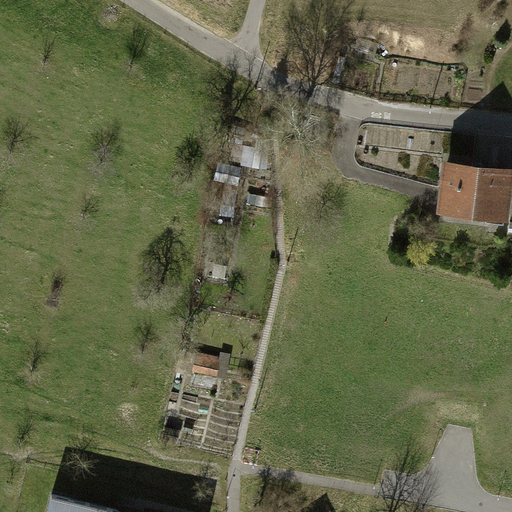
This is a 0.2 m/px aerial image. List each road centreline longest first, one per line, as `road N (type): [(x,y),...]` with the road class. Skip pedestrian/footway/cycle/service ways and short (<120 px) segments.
road 1 (residential): [(511,125),(383,113),(291,89),(237,59)]
road 2 (residential): [(501,511),(383,490)]
